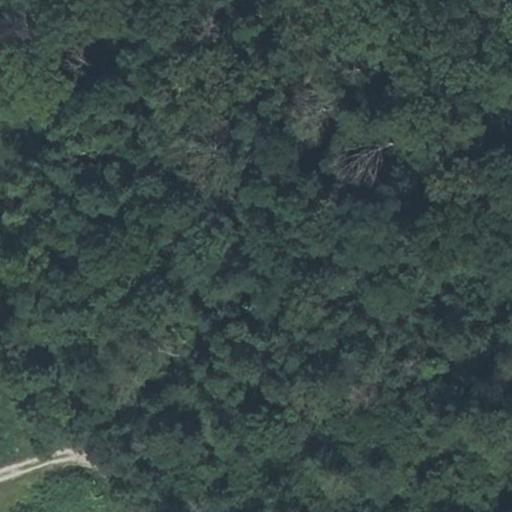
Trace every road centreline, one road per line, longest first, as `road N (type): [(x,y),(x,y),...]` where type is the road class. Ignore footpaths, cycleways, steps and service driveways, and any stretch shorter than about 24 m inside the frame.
road 1 (track): [(72,447),(375,0)]
road 2 (track): [(0,474),(72,447),(100,452),(142,511)]
